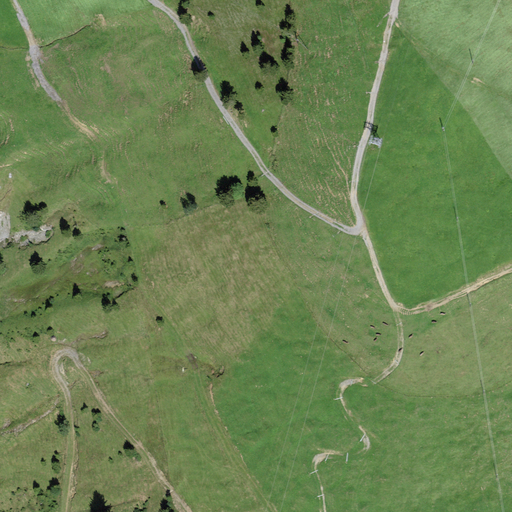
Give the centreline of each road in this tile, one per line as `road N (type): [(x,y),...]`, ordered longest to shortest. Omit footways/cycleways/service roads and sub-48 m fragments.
road 1 (track): [(395,0),(353,197),(394,307),(400,350),(379,379),(340,389),(367,443),(352,456),(316,459),(323,511)]
road 2 (track): [(266,511),(192,377),(187,348),(138,278),(96,139),(37,76),(27,24),(9,0)]
road 3 (track): [(185,511),(69,351),(54,365),(71,427),(64,511)]
road 4 (track): [(365,230),(346,232),(265,172),(154,0)]
road 5 (track): [(394,307),(420,310),(511,270)]
